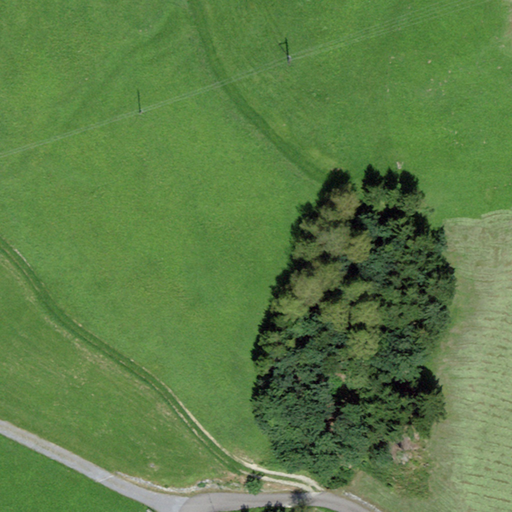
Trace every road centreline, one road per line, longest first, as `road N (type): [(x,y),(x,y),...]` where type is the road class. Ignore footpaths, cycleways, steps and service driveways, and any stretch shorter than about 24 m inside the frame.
road 1 (track): [(322,501),(316,483),(252,473),(229,460),(168,393),(60,313),(0,239)]
road 2 (track): [(195,0),(209,45),(244,105),(308,166),(332,176),(392,177)]
